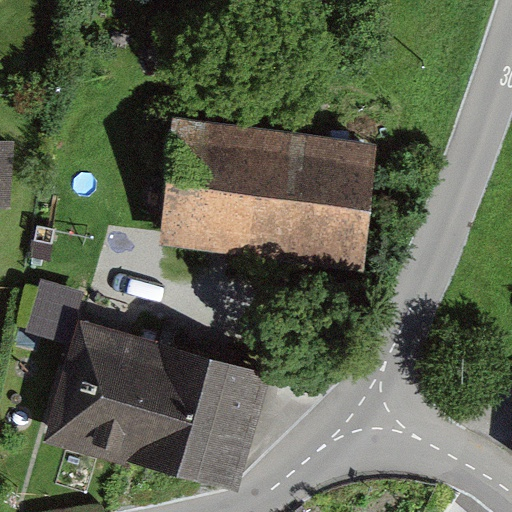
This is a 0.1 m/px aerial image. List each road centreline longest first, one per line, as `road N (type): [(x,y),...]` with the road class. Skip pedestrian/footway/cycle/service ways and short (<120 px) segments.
road 1 (residential): [(375,417),(511,53)]
road 2 (residential): [(245,511),(375,417)]
road 3 (residential): [(375,417),(511,496)]
